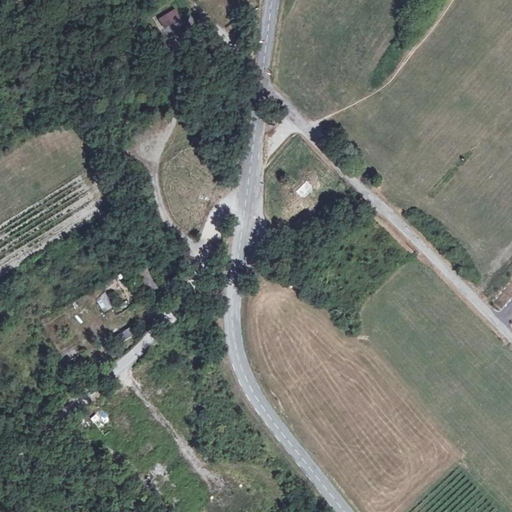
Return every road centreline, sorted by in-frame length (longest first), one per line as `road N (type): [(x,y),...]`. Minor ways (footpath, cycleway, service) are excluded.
road 1 (secondary): [(261,81),(235,270),(238,354),(272,421),(344,511)]
road 2 (track): [(0,473),(175,313),(222,206),(244,203)]
road 3 (residential): [(261,81),(511,337)]
road 4 (track): [(262,72),(204,14),(176,36),(171,123),(151,176),(175,233),(203,253)]
